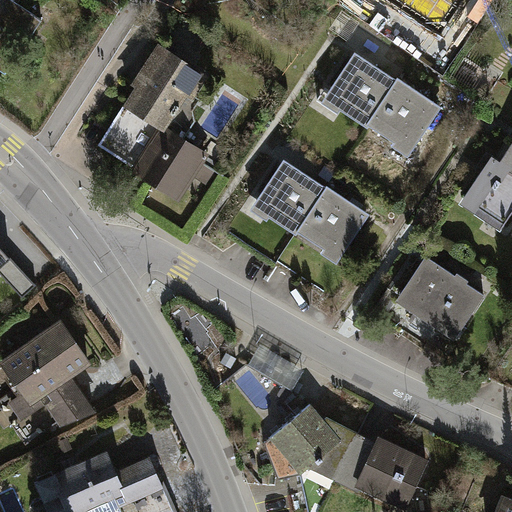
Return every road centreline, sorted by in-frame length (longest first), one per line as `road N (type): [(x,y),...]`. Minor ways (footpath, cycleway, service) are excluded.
road 1 (residential): [(94,260),(138,250),(160,255),(511,438)]
road 2 (secondary): [(94,260),(169,377),(230,511)]
road 3 (secondary): [(0,152),(94,260)]
